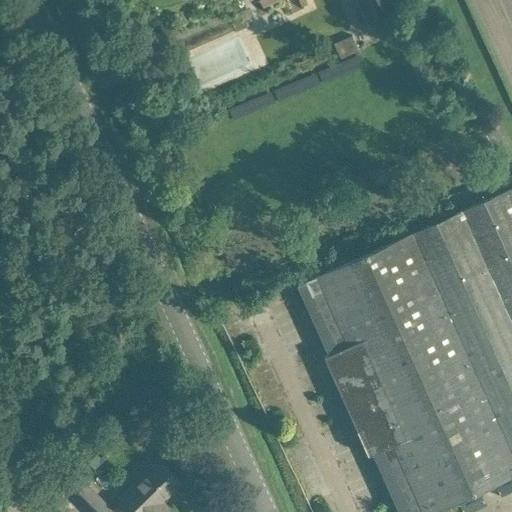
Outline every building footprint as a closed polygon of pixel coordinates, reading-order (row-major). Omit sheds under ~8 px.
[(386,0),(356,0),(368,27),(394,16),(386,0)] [(351,36),(333,43),(340,59),(358,51),(351,36)] [(511,162),(493,123),(472,133),(493,177),(511,167),(511,162)] [(511,188),(297,285),(329,354),(324,356),(369,455),(373,453),(399,511),(426,511),(511,473),(511,188)] [(186,412),(172,384),(154,403),(160,408),(174,422),(185,412),(186,412)] [(165,511),(169,509),(162,502),(182,483),(160,460),(118,500),(129,511),(165,511)] [(86,485),(85,486),(73,474),(63,483),(76,495),(75,496),(90,511),(109,511),(111,510),(86,485)]
